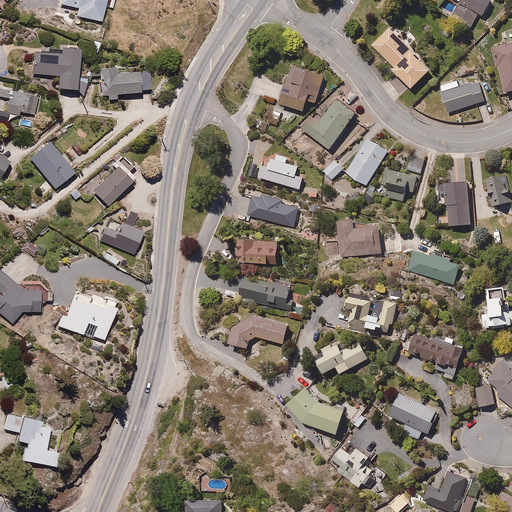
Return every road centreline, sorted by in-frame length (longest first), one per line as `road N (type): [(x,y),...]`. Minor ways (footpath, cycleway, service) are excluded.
road 1 (primary): [(192,104),(180,132),(165,268),(134,419),(96,511)]
road 2 (residential): [(192,104),(232,127),(238,152),(189,282),(187,319),(204,347),(256,375)]
road 3 (residential): [(322,39),(413,130),(458,142),(511,128)]
road 4 (primary): [(254,0),(192,104)]
